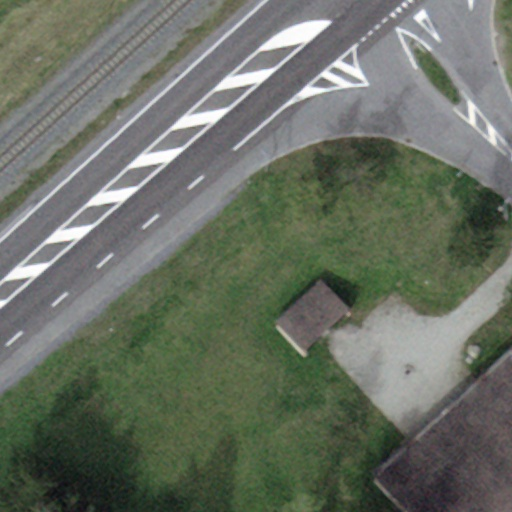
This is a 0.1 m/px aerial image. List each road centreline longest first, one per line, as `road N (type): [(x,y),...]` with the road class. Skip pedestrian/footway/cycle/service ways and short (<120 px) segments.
road 1 (primary): [(343,0),(0,300)]
road 2 (unknown): [(371,385),(511,240)]
